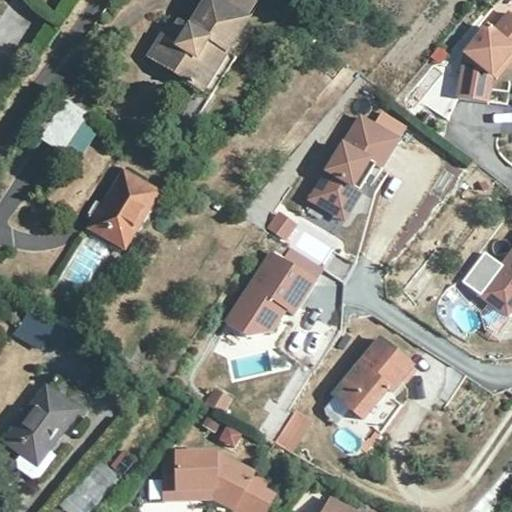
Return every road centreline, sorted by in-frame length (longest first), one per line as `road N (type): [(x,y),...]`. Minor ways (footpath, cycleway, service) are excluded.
road 1 (residential): [(0,147),(101,0)]
road 2 (residential): [(511,378),(493,377),(369,297)]
